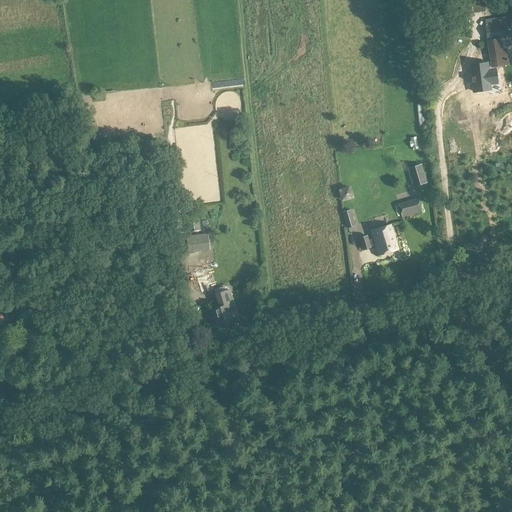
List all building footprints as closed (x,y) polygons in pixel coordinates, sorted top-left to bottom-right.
[(485,12),(483,0),(467,0),(470,14),(485,12)] [(486,27),(487,38),(506,36),(504,25),(510,24),(509,17),(497,19),(498,25),(486,27)] [(492,71),(476,73),(478,91),(494,89),(492,71)] [(427,183),(421,164),(407,168),(413,187),(427,183)] [(349,192),(342,193),(343,208),(351,207),(349,192)] [(418,198),(398,204),(402,218),(422,212),(418,198)] [(355,226),(350,210),(342,212),(347,228),(355,226)] [(189,230),(199,229),(197,214),(188,215),(189,230)] [(397,249),(390,225),(371,231),(378,255),(397,249)] [(188,250),(210,248),(209,235),(186,238),(188,250)] [(371,247),(367,235),(358,238),(362,250),(371,247)] [(195,273),(202,293),(214,289),(207,268),(195,273)] [(229,290),(216,294),(220,307),(213,309),(219,327),(231,323),(228,312),(235,310),(229,290)]
